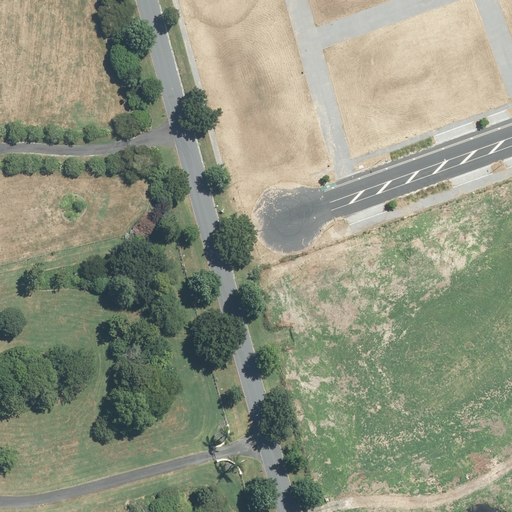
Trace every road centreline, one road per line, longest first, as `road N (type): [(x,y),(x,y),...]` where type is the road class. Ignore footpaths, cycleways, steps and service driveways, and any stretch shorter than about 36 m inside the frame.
road 1 (unclassified): [(289,511),(150,0)]
road 2 (residential): [(442,511),(361,271)]
road 3 (residential): [(352,198),(308,41)]
road 4 (residential): [(458,160),(500,286)]
road 5 (residential): [(308,41),(422,0)]
